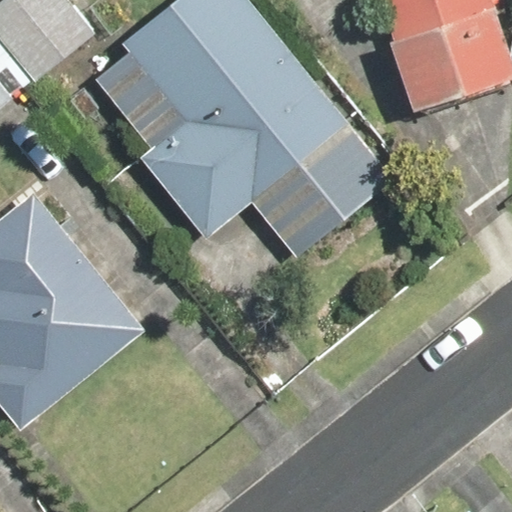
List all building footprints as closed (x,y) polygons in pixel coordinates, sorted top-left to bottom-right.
[(0,0),(0,34),(40,81),(96,33),(67,0),(0,0)] [(301,259),(399,179),(253,0),(169,0),(123,38),(134,51),(101,78),(154,144),(141,154),(207,236),(252,199),(301,259)] [(511,75),(511,46),(496,0),(382,0),(418,107),(511,75)] [(0,73),(0,106),(16,93),(0,73)] [(0,394),(25,426),(146,327),(37,193),(0,223),(0,394)]
